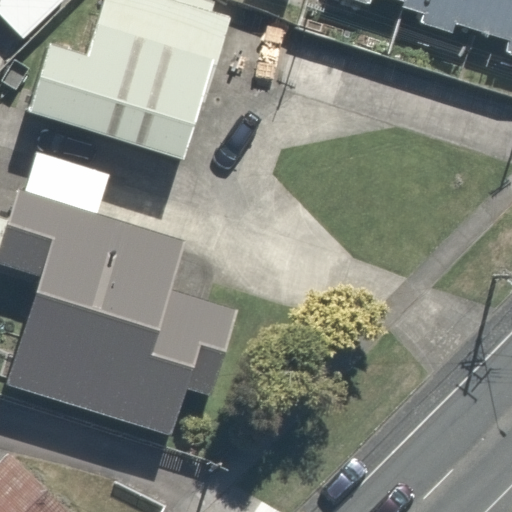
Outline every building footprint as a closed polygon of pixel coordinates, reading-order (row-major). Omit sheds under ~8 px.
[(0,0),(0,24),(11,35),(43,0),(0,0)] [(35,36),(14,104),(173,155),(221,3),(212,0),(90,0),(76,48),(35,36)] [(511,0),(406,0),(416,2),(411,21),(448,30),(451,20),(498,32),(493,51),(511,55),(511,0)] [(198,390),(225,308),(155,285),(172,235),(7,181),(0,202),(0,264),(27,274),(0,354),(0,376),(156,428),(172,381),(198,390)] [(55,511),(2,456),(0,457),(0,511),(55,511)]
